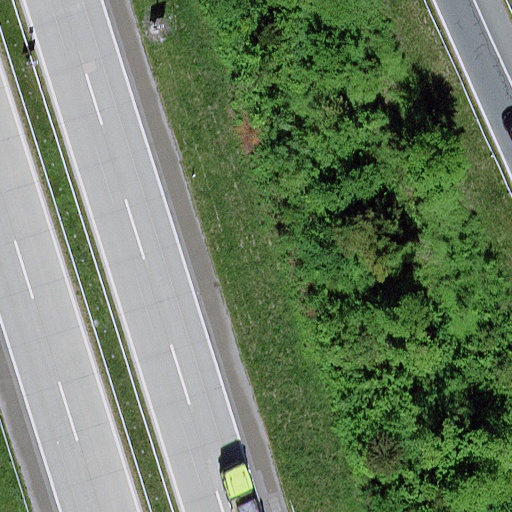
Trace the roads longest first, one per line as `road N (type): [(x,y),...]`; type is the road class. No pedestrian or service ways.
road 1 (motorway): [(213,511),(51,0)]
road 2 (motorway): [(0,233),(87,511)]
road 3 (motorway): [(511,132),(453,0)]
